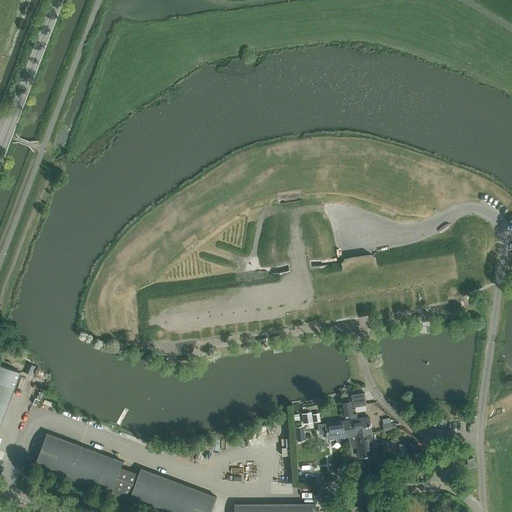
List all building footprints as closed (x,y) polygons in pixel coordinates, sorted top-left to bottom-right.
[(139,294),(139,298),(139,342),(150,343),(154,343),(153,350),(160,352),(179,352),(180,354),(182,354),(192,353),(198,341),(271,330),(357,317),(443,304),(444,305),(451,313),(452,314),(461,310),(462,298),(486,287),(493,284),(493,281),(493,277),(491,260),(492,258),(494,254),(496,250),(497,242),(496,235),(491,227),(487,224),(480,221),(473,220),(466,220),(453,231),(452,240),(401,247),(380,252),(376,254),(376,259),(371,255),(346,258),(342,264),(321,267),(312,268),(311,262),(322,260),(338,257),(336,245),(334,233),(332,225),(328,218),(325,212),(324,210),(302,201),(279,205),(264,223),(261,234),(259,250),(258,255),(258,256),(260,267),(262,269),(277,267),(289,265),(290,271),(281,272),(269,274),(267,271),(260,271),(246,273),(246,272),(177,282),(154,285),(143,286),(139,294)] [(372,215),(374,210),(363,206),(361,211),(372,215)] [(0,427),(21,374),(0,365),(0,427)] [(31,388),(35,376),(28,375),(25,386),(31,388)] [(365,393),(352,395),(354,407),(367,405),(365,393)] [(44,403),(55,407),(57,404),(45,399),(44,403)] [(349,430),(350,436),(350,440),(353,439),(352,436),(359,435),(358,431),(365,430),(365,434),(371,432),(369,418),(358,419),(357,413),(353,414),(351,401),(343,403),(346,420),(347,430),(349,430)] [(314,422),(313,413),(303,414),(304,423),(314,422)] [(346,420),(319,424),(320,433),(327,432),(328,439),(350,436),(349,430),(347,430),(346,420)] [(371,432),(365,434),(365,430),(358,431),(359,435),(352,436),(353,439),(350,440),(352,448),(359,447),(360,457),(374,455),(371,432)] [(48,433),(36,466),(111,494),(112,492),(121,467),(123,461),(48,433)] [(407,455),(416,454),(414,443),(406,444),(407,455)] [(131,500),(130,501),(158,511),(211,511),(217,498),(217,497),(142,469),(140,474),(131,500)]
